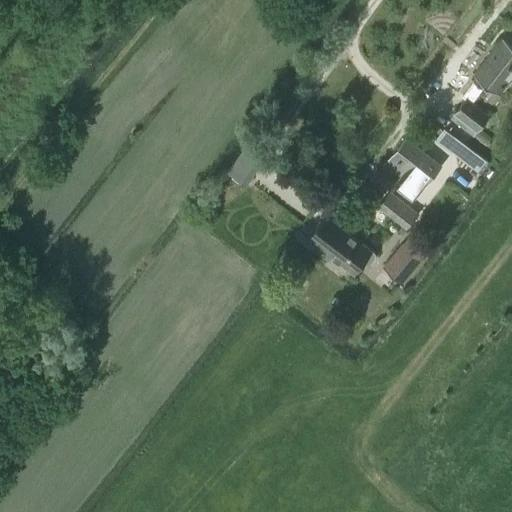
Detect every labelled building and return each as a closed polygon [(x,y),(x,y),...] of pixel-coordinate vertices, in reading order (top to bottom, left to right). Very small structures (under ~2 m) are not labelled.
[(454,113),(478,131),(490,115),(473,101),(483,88),(484,89),(488,84),(500,93),(511,77),(511,43),(503,36),(474,73),(477,75),(474,80),(475,81),(464,95),(467,96),(454,113)] [(406,136),(391,155),(384,164),(403,178),(424,151),(406,136)] [(226,170),(245,186),(266,160),(246,145),(226,170)] [(398,184),(415,198),(427,183),(426,182),(440,164),(424,151),(403,178),(398,184)] [(403,203),(390,192),(379,205),(393,216),(403,203)] [(310,237),(315,241),(320,245),(315,250),(328,260),(332,256),(355,274),(364,262),(367,264),(372,264),(376,257),(376,253),(373,250),(361,241),(327,215),(310,237)] [(411,237),(386,267),(404,281),(428,251),(411,237)]
